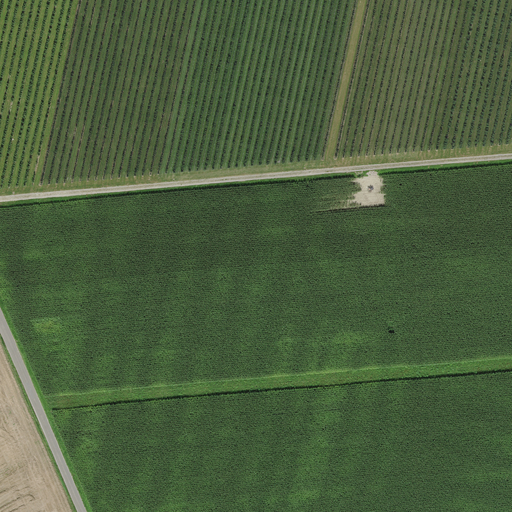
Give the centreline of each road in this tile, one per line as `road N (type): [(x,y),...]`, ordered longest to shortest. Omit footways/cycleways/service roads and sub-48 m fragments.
road 1 (track): [(0,198),(511,156)]
road 2 (unclassified): [(83,511),(0,320)]
